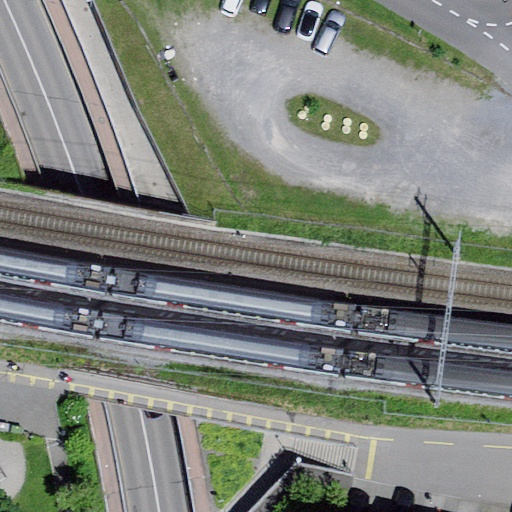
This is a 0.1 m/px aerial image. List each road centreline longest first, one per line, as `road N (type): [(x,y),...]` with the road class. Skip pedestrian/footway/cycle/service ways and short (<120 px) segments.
road 1 (tertiary): [(159,511),(84,197),(4,0)]
road 2 (residential): [(375,448),(511,468)]
